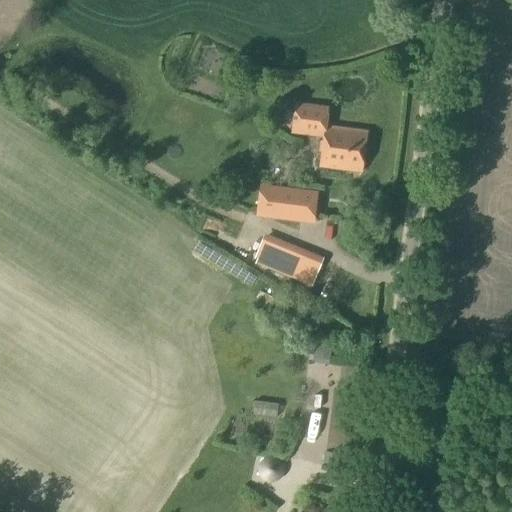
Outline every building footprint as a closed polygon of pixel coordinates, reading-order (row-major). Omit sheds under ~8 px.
[(320,166),(361,172),(366,132),(325,127),(327,109),(295,105),(292,131),(324,136),(320,166)] [(255,215),(311,221),(314,191),(259,185),(255,215)] [(253,263),(300,283),(310,257),(264,238),(253,263)] [(306,325),(315,330),(321,320),(313,315),(306,325)] [(267,483),(273,483),(276,482),(279,480),(281,479),(283,475),(284,471),(284,466),(283,462),(280,459),(277,457),(274,456),(270,456),(266,457),(261,460),(258,463),(257,467),(257,471),(259,476),(262,481),(264,482),(267,483)]
